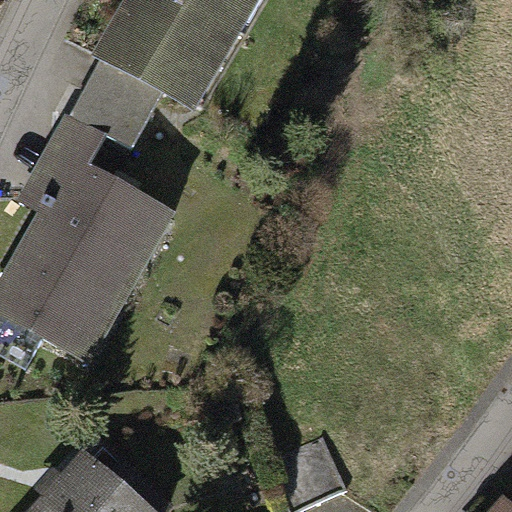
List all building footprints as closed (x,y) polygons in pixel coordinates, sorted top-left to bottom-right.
[(274,0),(146,0),(116,53),(179,89),(213,108),(274,0)] [(179,89),(116,53),(81,113),(121,136),(144,149),(179,89)] [(121,136),(81,113),(27,208),(49,221),(0,305),(100,363),(174,234),(91,187),(121,136)] [(280,452),(286,468),(302,507),(356,485),(334,430),(280,452)] [(157,511),(92,454),(39,511),(157,511)] [(286,468),(226,491),(234,511),(303,511),(302,507),(286,468)]
